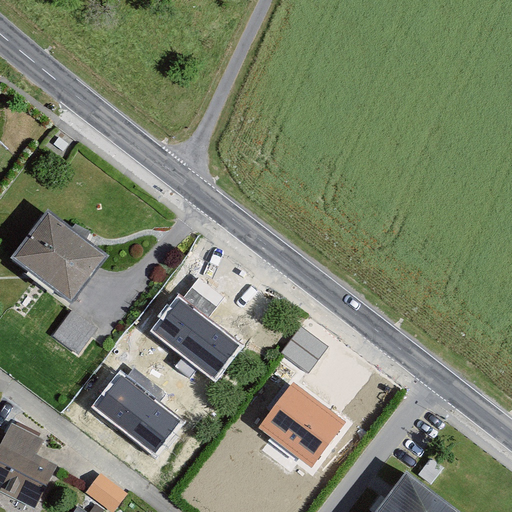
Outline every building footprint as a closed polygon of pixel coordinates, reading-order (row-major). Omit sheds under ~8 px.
[(0,141),(0,159),(9,150),(0,141)] [(72,296),(103,252),(78,235),(70,230),(44,212),(14,256),(38,272),(72,296)] [(150,328),(214,380),(241,348),(177,295),(150,328)] [(86,319),(72,309),(53,336),(79,354),(98,327),(86,319)] [(302,327),(281,353),(306,372),(327,347),(302,327)] [(180,420),(117,372),(90,406),(153,454),(180,420)] [(291,385),(260,427),(312,466),(344,425),(291,385)] [(44,440),(12,424),(6,436),(0,447),(0,490),(16,499),(35,508),(44,490),(57,466),(36,455),(44,440)] [(459,511),(406,471),(394,487),(390,493),(375,511),(459,511)] [(101,474),(87,493),(111,511),(113,511),(128,494),(101,474)]
